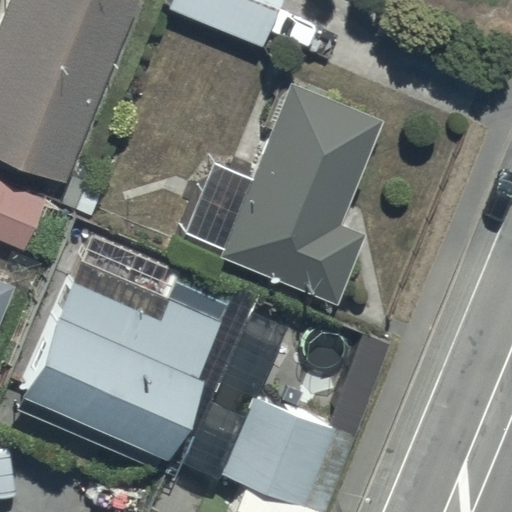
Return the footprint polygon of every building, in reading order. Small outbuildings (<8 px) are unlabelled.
[(0,0),(0,149),(55,173),(127,0),(0,0)] [(160,0),(160,3),(254,42),(271,0),(160,0)] [(213,239),(210,247),(325,295),(355,224),(331,214),(376,108),(282,69),(242,165),(205,150),(174,223),(213,239)] [(0,175),(0,236),(17,243),(38,191),(0,175)] [(71,252),(11,383),(154,448),(194,360),(202,364),(214,338),(206,334),(216,312),(71,252)] [(0,270),(0,293),(8,274),(0,270)] [(326,419),(270,396),(247,387),(214,466),(294,498),(326,419)] [(326,419),(294,498),(296,511),(315,511),(348,432),(343,431),(345,426),(326,419)]
